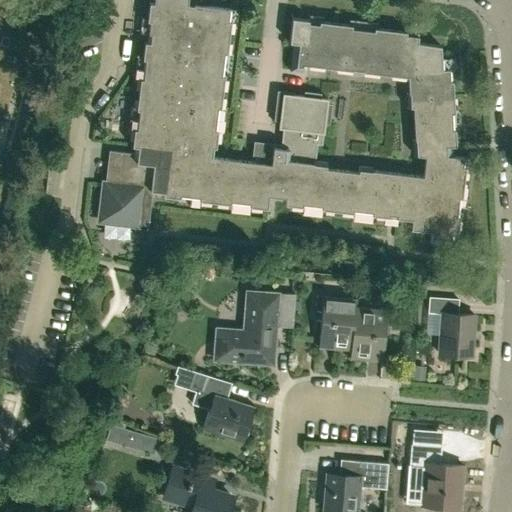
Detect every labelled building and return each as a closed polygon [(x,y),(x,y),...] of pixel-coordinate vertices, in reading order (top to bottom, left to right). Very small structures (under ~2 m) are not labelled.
[(305,95),(279,92),(276,119),(280,119),(279,127),(283,127),(281,147),(258,144),(257,153),(256,157),(256,161),(223,158),(214,157),(215,148),(218,131),(219,122),(232,8),(226,7),(211,6),(188,3),(187,0),(154,0),(154,2),(149,2),(146,33),(151,33),(150,42),(144,42),(132,145),(131,152),(108,150),(104,184),(100,219),(105,220),(148,225),(151,194),(152,190),(163,192),(163,196),(266,208),(267,201),(268,195),(285,197),(285,204),(388,216),(397,217),(411,219),(410,228),(430,230),(429,242),(450,244),(451,233),(458,233),(466,157),(463,157),(451,155),(450,145),(456,145),(456,136),(454,107),(452,81),(451,68),(442,69),(441,57),(440,45),(417,42),(418,33),(307,19),(291,18),(288,42),(293,43),(290,69),(302,71),(303,71),(303,64),(312,65),(353,69),(353,72),(364,73),(364,71),(408,76),(409,79),(409,93),(406,93),(407,106),(413,106),(415,139),(413,139),(414,154),(426,155),(425,158),(424,167),(424,171),(423,176),(372,170),(372,167),(359,165),(359,171),(326,167),(326,162),(316,160),(318,143),(323,144),(325,121),(329,122),(331,104),(327,104),(328,98),(320,97),(321,93),(305,91),(305,95)] [(203,259),(203,263),(203,265),(202,265),(202,274),(213,275),(213,266),(213,265),(213,259),(203,259)] [(293,327),(295,293),(246,289),(243,329),(226,327),(223,359),(273,363),(276,326),(293,327)] [(350,349),(354,306),(355,297),(323,294),(317,346),(350,349)] [(470,354),(473,314),(457,313),(458,298),(429,297),(428,311),(442,312),(440,352),(470,354)] [(382,359),(386,309),(354,306),(350,349),(350,356),(382,359)] [(424,379),(425,365),(412,364),(411,378),(424,379)] [(200,373),(180,366),(177,377),(191,381),(192,379),(198,381),(191,403),(210,409),(205,424),(243,436),(253,406),(226,398),(231,381),(201,372),(200,373)] [(132,448),(137,432),(110,424),(105,439),(132,448)] [(461,483),(463,464),(440,463),(441,445),(410,443),(409,464),(424,465),(421,504),(454,506),(456,483),(461,483)] [(386,487),(388,461),(351,458),(350,474),(326,472),(323,509),(352,511),(354,485),(386,487)] [(172,498),(193,504),(190,511),(224,511),(230,493),(213,488),(216,478),(174,465),(167,486),(164,495),(172,498)]
